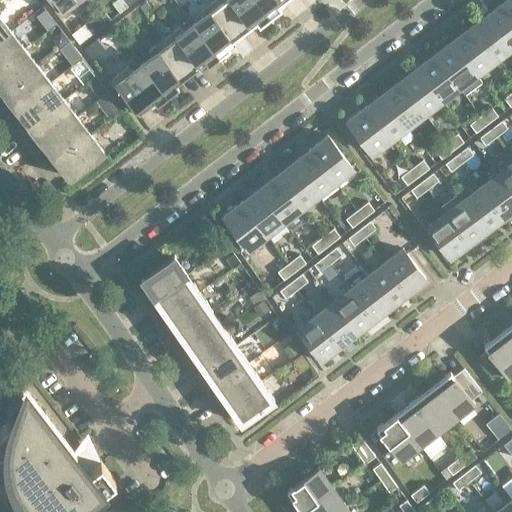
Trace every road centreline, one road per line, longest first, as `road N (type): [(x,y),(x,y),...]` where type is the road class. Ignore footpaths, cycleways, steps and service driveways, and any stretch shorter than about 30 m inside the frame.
road 1 (residential): [(68,285),(448,0)]
road 2 (residential): [(349,0),(40,248)]
road 3 (residential): [(221,493),(511,269)]
road 4 (residential): [(221,493),(68,285)]
